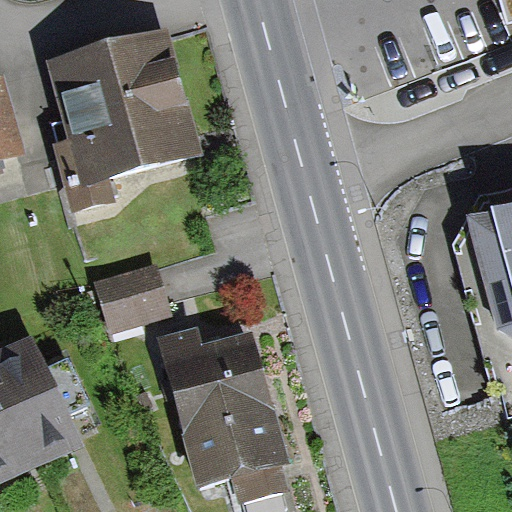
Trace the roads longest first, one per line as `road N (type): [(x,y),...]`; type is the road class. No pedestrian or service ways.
road 1 (secondary): [(303,173),(397,511)]
road 2 (residential): [(303,173),(511,106)]
road 3 (residential): [(0,22),(57,34),(180,0)]
road 4 (secondary): [(258,0),(303,173)]
